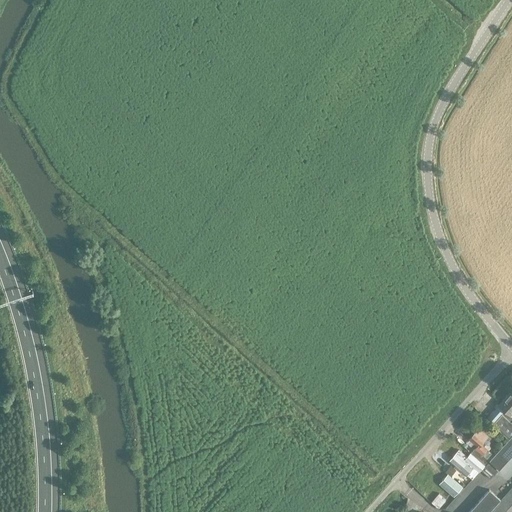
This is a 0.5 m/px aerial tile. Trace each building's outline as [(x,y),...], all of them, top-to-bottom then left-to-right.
[(511,390),(501,403),(506,408),(504,410),(510,416),(511,413),(511,390)] [(511,420),(510,423),(502,414),(502,413),(508,418),(510,416),(504,410),(506,408),(501,403),(488,417),(494,423),(492,425),(508,439),(489,461),(488,461),(484,465),(484,466),(482,469),(490,477),(498,469),(499,470),(511,455),(511,420)] [(484,465),(488,461),(482,456),(487,450),(481,445),(488,437),(478,428),(469,439),(477,446),(471,453),(484,465)] [(466,475),(472,469),(473,467),(479,472),(484,466),(470,454),(465,460),(467,462),(466,463),(462,460),(466,456),(459,450),(450,460),(466,475)] [(461,486),(448,474),(439,483),(453,495),(461,486)] [(511,511),(511,488),(490,511),(511,511)] [(488,511),(500,500),(489,490),(468,511),(488,511)]
